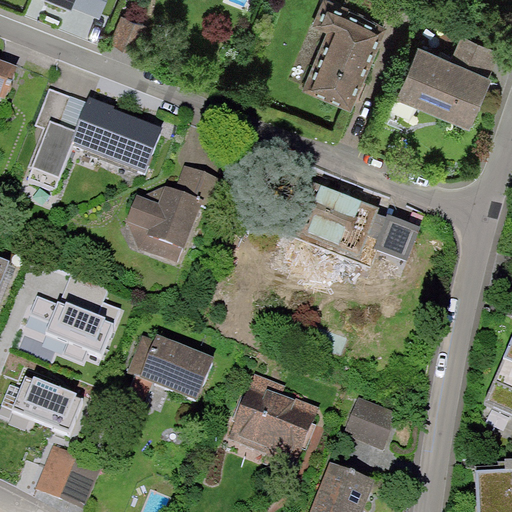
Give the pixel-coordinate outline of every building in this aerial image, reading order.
[(78,0),(44,0),(74,11),(78,0)] [(383,22),(326,0),(320,0),(311,23),(329,30),(305,90),(349,107),(383,22)] [(144,22),(119,13),(108,40),(133,50),(144,22)] [(417,39),(396,91),(465,119),(495,48),(461,33),(452,54),(417,39)] [(18,71),(0,64),(0,105),(4,107),(18,71)] [(143,181),(160,136),(54,94),(36,139),(51,145),(36,184),(67,196),(82,157),(143,181)] [(222,185),(186,172),(177,198),(166,195),(159,214),(135,206),(121,248),(177,267),(185,258),(199,216),(209,220),(222,185)] [(420,234),(298,185),(276,237),(365,273),(371,259),(404,273),(420,234)] [(0,293),(9,269),(0,265),(0,293)] [(122,313),(33,280),(14,332),(102,365),(122,313)] [(216,365),(144,335),(125,381),(133,384),(124,406),(140,412),(149,391),(196,411),(216,365)] [(511,344),(477,424),(511,439),(511,344)] [(285,392),(250,379),(224,448),(301,477),(322,419),(281,403),(285,392)] [(396,417),(358,403),(344,440),(382,453),(396,417)] [(99,471),(52,453),(37,493),(84,510),(99,471)] [(363,511),(373,488),(330,472),(314,511),(363,511)] [(511,511),(511,478),(475,480),(476,511),(511,511)]
